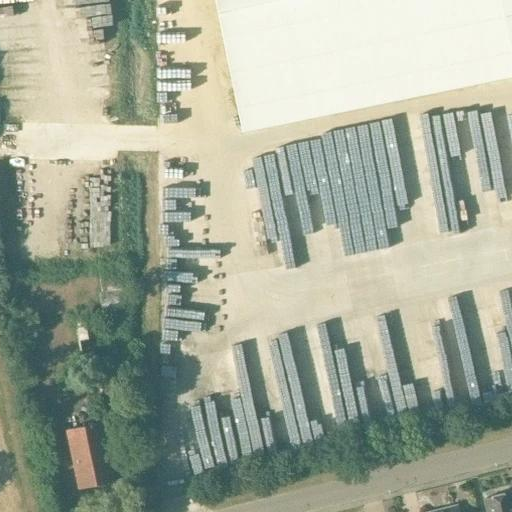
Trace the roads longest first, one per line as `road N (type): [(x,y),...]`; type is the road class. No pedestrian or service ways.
road 1 (unknown): [(511,80),(341,100),(207,139)]
road 2 (unclassified): [(262,511),(511,448)]
